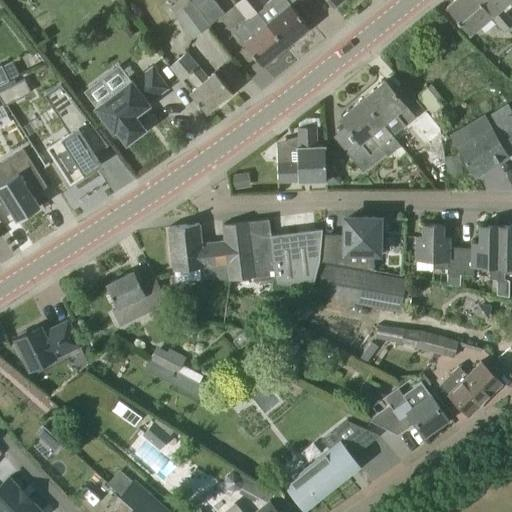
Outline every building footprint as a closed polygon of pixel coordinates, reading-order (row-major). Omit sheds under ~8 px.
[(210,26),(209,25),(190,0),(178,0),(173,4),(174,5),(170,8),(193,39),(210,26)] [(213,0),(190,0),(209,25),(225,13),(213,0)] [(233,31),(262,65),(286,46),(258,10),(257,11),(247,0),(238,0),(234,3),(247,19),(233,31)] [(269,0),(266,2),(264,0),(247,0),(257,11),(258,10),(286,46),(309,26),(293,7),(286,0),(269,0)] [(499,6),(494,0),(454,0),(447,6),(467,32),(489,15),(501,30),(511,21),(499,6)] [(208,78),(198,66),(187,52),(170,66),(181,80),(187,75),(197,86),(190,92),(206,112),(231,91),(215,72),(208,78)] [(148,103),(169,87),(153,66),(132,81),(131,80),(96,107),(113,130),(116,128),(126,142),(144,129),(134,115),(149,104),(148,103)] [(1,67),(0,67),(0,88),(9,84),(1,67)] [(397,114),(407,126),(418,117),(386,80),(362,100),(383,125),(397,114)] [(91,157),(110,144),(64,86),(47,96),(72,134),(49,149),(71,184),(97,167),(91,157)] [(433,114),(443,106),(427,86),(417,95),(433,114)] [(13,89),(0,95),(5,105),(18,99),(13,89)] [(391,136),(383,125),(362,100),(340,118),(359,139),(346,150),(363,170),(385,152),(380,146),(391,136)] [(452,134),(461,149),(474,174),(511,150),(511,114),(509,110),(488,122),(484,115),(452,134)] [(429,142),(440,132),(440,129),(427,113),(414,124),(429,142)] [(317,144),(316,126),(298,127),(299,147),(297,147),(297,161),(278,162),(278,182),(326,180),(324,144),(317,144)] [(463,175),(460,154),(445,156),(448,177),(463,175)] [(0,183),(0,191),(18,220),(39,207),(32,196),(46,187),(31,164),(0,183)] [(331,170),(328,170),(328,184),(341,183),(341,176),(335,170),(334,170),(331,170)] [(234,188),(250,186),(248,173),(232,175),(234,188)] [(344,234),(322,234),(321,248),(319,256),(374,266),(373,237),(380,237),(380,217),(356,217),(355,218),(345,218),(346,223),(344,223),(344,234)] [(222,224),(224,240),(229,280),(275,278),(276,284),(313,288),(319,256),(321,248),(322,234),(323,228),(271,235),(269,219),(222,224)] [(206,278),(229,280),(224,240),(202,243),(199,223),(169,226),(174,270),(200,267),(201,276),(206,278)] [(460,274),(461,248),(449,247),(449,237),(442,237),(443,225),(424,225),(424,237),(417,237),(417,261),(432,261),(432,267),(447,267),(447,285),(460,287),(460,274)] [(499,294),(499,226),(480,225),(480,243),(473,243),(473,248),(461,248),(460,274),(473,274),(473,268),(490,268),(490,278),(492,278),(491,293),(499,294)] [(505,274),(511,274),(511,226),(499,226),(499,294),(509,296),(509,281),(507,280),(505,279),(505,274)] [(407,279),(323,264),(317,298),(400,313),(407,279)] [(168,303),(164,295),(155,277),(141,284),(134,270),(106,284),(120,308),(113,312),(120,326),(168,303)] [(278,305),(290,302),(288,292),(276,294),(278,305)] [(30,369),(77,349),(83,347),(70,320),(43,333),(40,327),(28,333),(26,331),(19,334),(20,337),(16,339),(30,369)] [(378,324),(376,338),(415,345),(415,347),(454,358),(458,341),(419,331),(378,324)] [(292,349),(302,336),(291,328),(281,341),(292,349)] [(186,357),(169,347),(165,354),(155,348),(148,361),(176,375),(186,357)] [(469,415),(502,382),(480,360),(448,392),(469,415)] [(176,375),(148,361),(144,368),(151,372),(172,382),(176,375)] [(398,434),(415,422),(424,435),(447,418),(422,381),(403,394),(368,419),(398,434)] [(119,401),(113,411),(134,426),(141,417),(119,401)] [(172,436),(170,435),(174,430),(157,419),(154,422),(143,435),(160,450),(172,436)] [(287,486),(304,507),(358,463),(352,456),(380,435),(380,434),(347,420),(347,419),(322,439),(332,451),(287,486)] [(36,434),(46,443),(53,434),(43,425),(36,434)] [(242,481),(241,487),(266,500),(268,503),(270,501),(272,489),(240,473),(239,476),(240,476),(242,481)] [(41,511),(42,511),(13,481),(9,477),(0,486),(0,511),(41,511)] [(136,480),(120,497),(119,498),(134,511),(169,511),(171,511),(136,480)] [(134,511),(119,498),(106,511),(134,511)] [(278,511),(270,501),(268,503),(256,511),(243,511),(236,502),(222,511),(278,511)]
